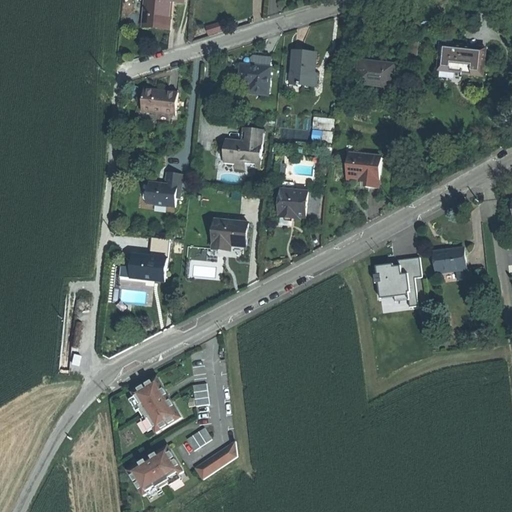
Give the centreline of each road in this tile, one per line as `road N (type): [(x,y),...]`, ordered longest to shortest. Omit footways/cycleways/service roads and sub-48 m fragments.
road 1 (tertiary): [(511,160),(123,366),(54,440),(20,511)]
road 2 (track): [(96,346),(121,75)]
road 3 (residential): [(365,0),(121,75)]
road 4 (track): [(490,172),(511,344)]
